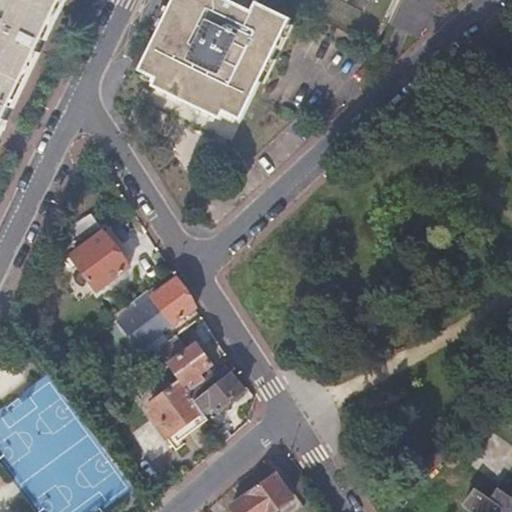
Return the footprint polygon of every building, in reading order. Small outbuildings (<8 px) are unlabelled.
[(0,0),(0,128),(62,0),(0,0)] [(176,0),(140,72),(158,80),(154,88),(223,121),(227,115),(245,123),(294,21),(259,4),(255,13),(228,0),(176,0)] [(276,0),(374,47),(397,0),(276,0)] [(82,239),(104,223),(95,213),(73,227),(82,239)] [(132,269),(108,232),(69,259),(94,296),(132,269)] [(177,280),(172,273),(150,290),(155,296),(177,280)] [(195,309),(177,280),(155,296),(122,321),(142,349),(162,334),(195,309)] [(160,351),(169,344),(162,334),(142,349),(149,359),(160,351)] [(175,349),(170,343),(169,344),(160,351),(169,363),(174,359),(170,353),(175,349)] [(173,367),(185,385),(197,403),(221,385),(214,376),(209,379),(206,375),(217,367),(202,346),(173,367)] [(157,371),(169,363),(160,351),(149,359),(157,371)] [(133,371),(124,377),(137,394),(145,388),(133,371)] [(197,403),(205,415),(215,408),(221,414),(245,395),(232,376),(221,385),(197,403)] [(175,436),(205,415),(197,403),(185,385),(154,408),(157,412),(152,415),(162,428),(167,425),(175,436)] [(274,511),(293,500),(276,474),(231,503),(236,511),(274,511)] [(511,493),(497,484),(488,496),(508,510),(511,504),(511,493)] [(511,511),(511,504),(508,510),(488,496),(476,488),(465,503),(478,511),(511,511)]
